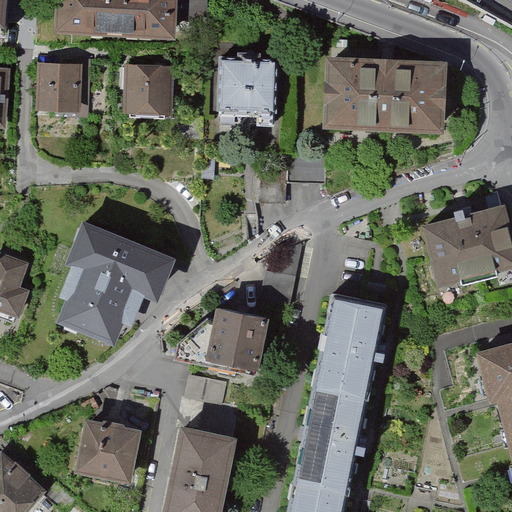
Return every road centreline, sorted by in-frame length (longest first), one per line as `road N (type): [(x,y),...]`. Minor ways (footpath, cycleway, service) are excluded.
road 1 (residential): [(511,163),(408,190),(288,235),(66,397)]
road 2 (residential): [(340,0),(471,51),(495,76),(511,126)]
